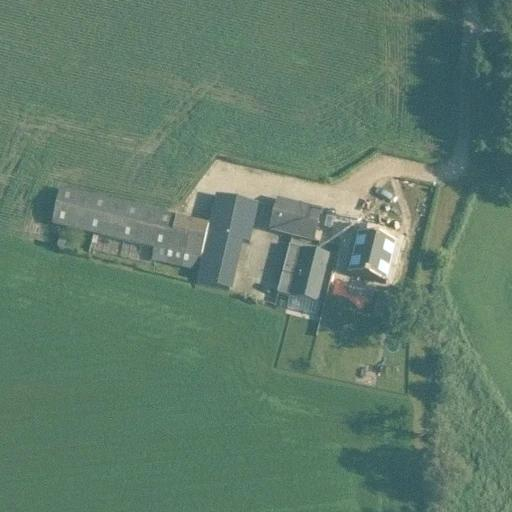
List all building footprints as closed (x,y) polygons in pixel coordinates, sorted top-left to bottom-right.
[(208,225),(61,190),(53,226),(164,253),(162,265),(195,272),(198,261),(200,261),(208,225)] [(259,204),(241,200),(215,195),(208,225),(200,261),(195,285),(230,292),(242,239),(251,241),(259,204)] [(275,202),(269,231),(311,241),(317,211),(275,202)] [(349,233),(339,274),(363,279),(363,282),(364,285),(372,287),(375,285),(375,282),(386,285),(390,267),(383,265),(389,242),(349,233)] [(278,295),(316,305),(328,258),(290,248),(278,295)] [(319,318),(321,319),(312,362),(328,366),(337,323),(342,307),(340,306),(342,299),(334,297),(338,281),(330,279),(324,302),(323,302),(319,318)]
